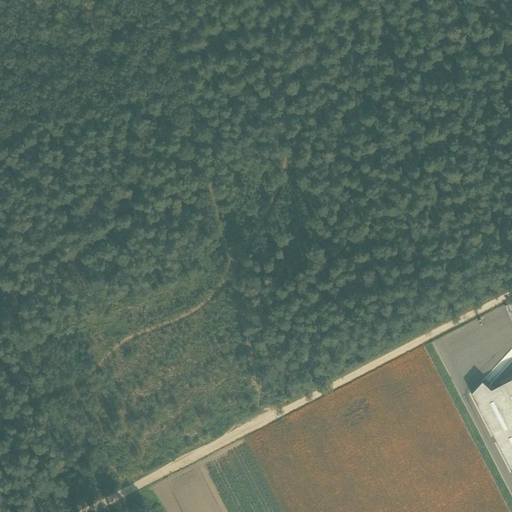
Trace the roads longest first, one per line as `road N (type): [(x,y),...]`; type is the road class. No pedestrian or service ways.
road 1 (track): [(164,0),(274,416)]
road 2 (track): [(511,294),(274,416)]
road 3 (track): [(274,416),(92,511)]
